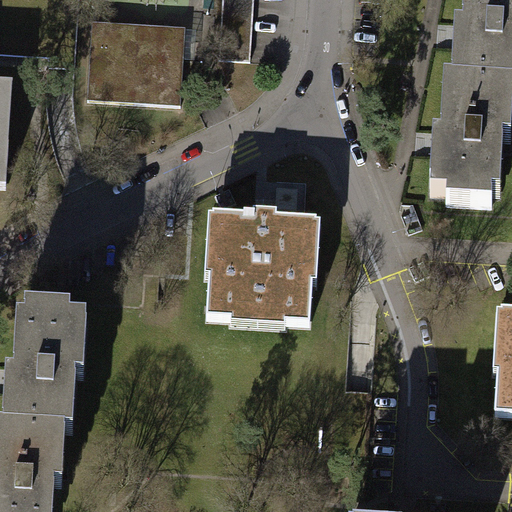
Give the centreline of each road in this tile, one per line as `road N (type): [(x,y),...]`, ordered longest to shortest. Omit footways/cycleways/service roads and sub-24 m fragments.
road 1 (residential): [(319,113),(342,147),(417,351),(415,483)]
road 2 (residential): [(0,275),(28,254),(319,113)]
